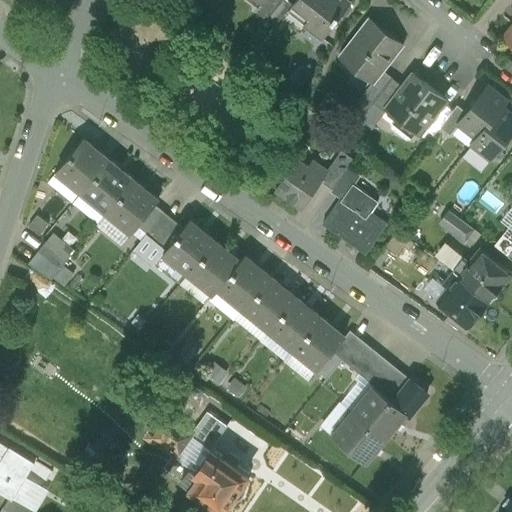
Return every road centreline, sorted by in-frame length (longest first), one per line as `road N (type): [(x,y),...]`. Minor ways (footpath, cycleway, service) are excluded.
road 1 (residential): [(511,395),(55,72)]
road 2 (residential): [(0,238),(55,72)]
road 3 (tertiary): [(425,511),(511,404)]
